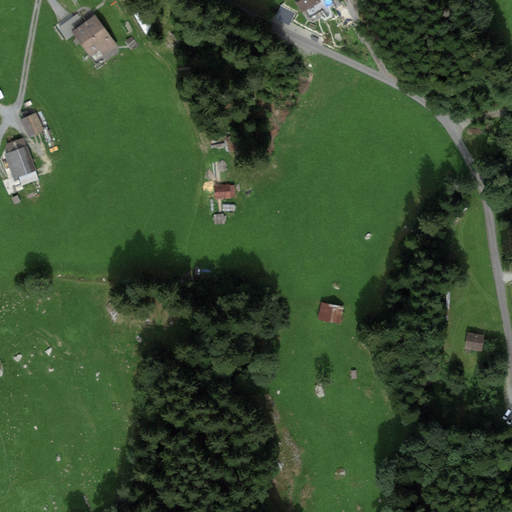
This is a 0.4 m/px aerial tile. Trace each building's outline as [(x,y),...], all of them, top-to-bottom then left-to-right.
[(298,0),(303,9),(318,0),(317,0),(298,0)] [(95,14),(71,31),(90,57),(99,50),(104,56),(118,46),(95,14)] [(37,114),(20,120),(27,137),(43,130),(37,114)] [(23,138),(6,145),(9,152),(4,154),(14,180),(18,178),(22,186),(40,180),(28,146),(26,146),(23,138)] [(229,184),(214,185),(215,200),(231,198),(230,197),(235,196),(234,186),(230,186),(229,184)] [(343,306),(321,302),(317,319),(340,324),(343,306)] [(485,336),(467,333),(465,348),(483,351),(485,336)]
